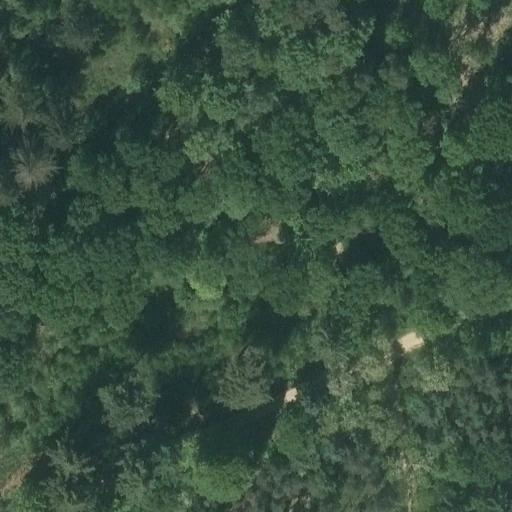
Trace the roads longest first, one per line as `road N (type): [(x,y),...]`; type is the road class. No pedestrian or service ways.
road 1 (track): [(378,354),(46,511)]
road 2 (track): [(378,354),(412,511)]
road 3 (track): [(493,301),(378,354)]
